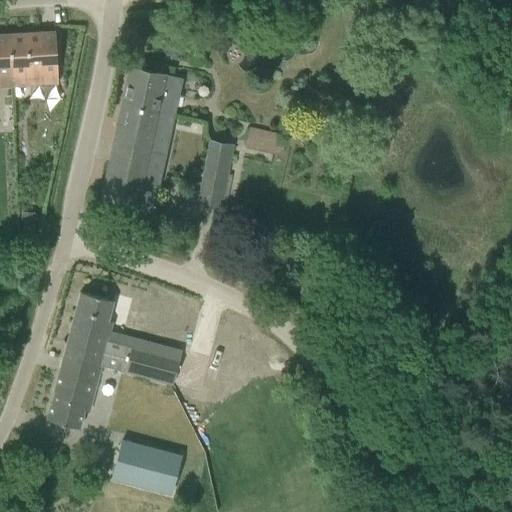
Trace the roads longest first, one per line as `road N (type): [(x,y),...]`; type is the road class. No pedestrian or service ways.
road 1 (unclassified): [(394,511),(341,403),(290,336),(247,309),(60,235)]
road 2 (unclassified): [(60,235),(110,0)]
road 3 (unclassified): [(0,427),(60,235)]
